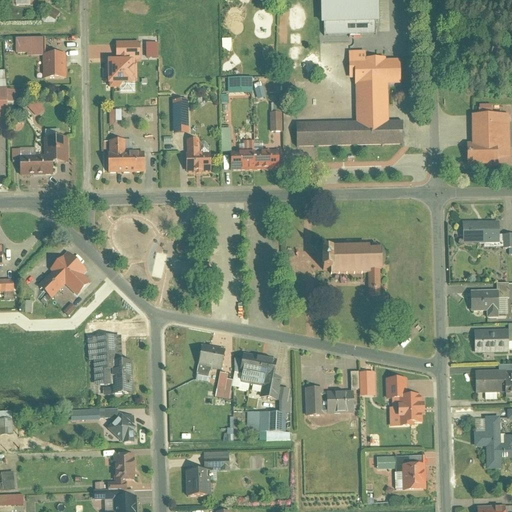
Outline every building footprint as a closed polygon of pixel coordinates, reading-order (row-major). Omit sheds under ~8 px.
[(326,0),(327,24),(327,36),(380,35),(380,23),(384,23),(383,0),(326,0)] [(138,88),(138,84),(138,60),(144,60),(144,42),(120,42),(120,58),(108,58),(108,76),(113,76),(113,89),(138,88)] [(158,59),(158,43),(146,43),(146,59),(158,59)] [(69,54),(45,55),(45,80),(69,80),(69,54)] [(358,63),(359,123),(301,124),(301,147),(407,145),(407,122),(393,122),(392,85),(404,85),(403,60),(389,61),(388,58),(369,58),(370,63),(358,63)] [(0,89),(9,89),(9,72),(0,72),(0,89)] [(254,78),(230,79),(231,94),(254,93),(254,78)] [(0,89),(0,117),(11,117),(11,89),(9,89),(0,89)] [(191,100),(176,101),(177,136),(192,136),(191,100)] [(109,123),(121,123),(122,111),(109,111),(109,123)] [(285,113),(273,114),(274,133),(286,133),(285,113)] [(473,148),(466,148),(466,166),(497,165),(497,152),(510,152),(509,114),(472,115),(473,148)] [(231,153),(231,129),(221,129),(221,153),(231,153)] [(57,176),(57,165),(72,165),(72,139),(47,139),(47,156),(21,156),(22,177),(57,176)] [(190,141),(191,156),(188,156),(189,173),(216,172),(215,155),(207,155),(207,140),(190,141)] [(113,142),(113,155),(111,155),(112,175),(148,173),(147,153),(135,154),(135,141),(113,142)] [(246,143),(246,153),(232,153),(233,172),(283,171),(282,152),(258,153),(257,142),(246,143)] [(499,224),(463,224),(463,247),(499,246),(499,224)] [(511,235),(503,236),(503,249),(509,249),(509,255),(511,255),(511,235)] [(189,246),(184,245),(177,249),(177,255),(181,258),(185,260),(189,257),(191,252),(189,246)] [(371,248),(330,249),(330,254),(323,254),(324,274),(331,274),(331,278),(369,277),(369,298),(381,298),(380,273),(384,273),(383,252),(371,252),(371,248)] [(70,253),(39,288),(55,302),(68,288),(81,299),(95,283),(87,276),(91,272),(70,253)] [(0,293),(14,293),(13,280),(0,281),(0,293)] [(498,293),(471,294),(471,315),(487,314),(487,321),(499,321),(498,293)] [(509,332),(474,333),(475,356),(509,356),(509,332)] [(118,337),(94,337),(97,388),(115,388),(115,397),(136,396),(135,363),(119,363),(118,337)] [(225,352),(201,348),(197,368),(221,373),(225,352)] [(276,363),(243,356),(239,375),(272,381),(276,363)] [(375,398),(374,373),(359,374),(360,398),(375,398)] [(506,373),(475,374),(476,396),(506,395),(506,402),(511,401),(511,377),(507,377),(506,373)] [(328,416),(326,390),(307,391),(309,418),(328,416)] [(357,393),(330,395),(331,416),(358,414),(357,393)] [(401,399),(402,424),(424,424),(423,398),(401,399)] [(120,410),(101,411),(102,420),(120,419),(120,410)] [(275,413),(250,413),(249,433),(274,433),(275,413)] [(120,419),(110,430),(126,445),(139,445),(137,418),(127,417),(124,415),(120,419)] [(500,420),(485,420),(485,435),(474,435),(474,451),(485,451),(486,473),(502,473),(502,463),(511,462),(511,438),(505,438),(505,447),(501,447),(500,420)] [(206,455),(206,470),(233,469),(233,454),(206,455)] [(139,457),(117,457),(117,487),(140,487),(139,457)] [(377,459),(377,471),(395,470),(395,458),(377,459)] [(428,492),(427,465),(404,466),(405,493),(428,492)] [(188,473),(189,498),(215,497),(214,472),(188,473)] [(17,491),(17,473),(2,473),(3,492),(17,491)] [(97,502),(107,502),(125,501),(125,492),(96,493),(97,502)] [(0,507),(24,507),(23,496),(0,496),(0,507)] [(107,502),(107,511),(139,511),(139,501),(125,501),(107,502)]
